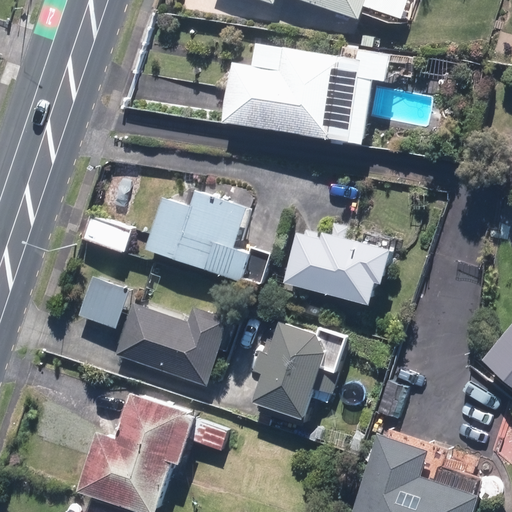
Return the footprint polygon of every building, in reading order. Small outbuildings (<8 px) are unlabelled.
[(280,0),(285,2),(285,0),(323,0),(370,15),(375,0),(280,0)] [(375,46),(374,54),(270,39),(266,62),(246,59),(237,117),(381,138),(390,74),(403,76),(407,50),(375,46)] [(205,186),(200,202),(171,193),(155,244),(253,275),(262,246),(245,241),(258,202),(205,186)] [(97,212),(90,234),(134,247),(141,225),(97,212)] [(337,223),(335,230),(311,224),(299,274),(386,295),(392,273),(399,275),(407,241),(355,228),(357,222),(341,219),(339,224),(337,223)] [(139,284),(101,273),(89,311),(126,323),(139,284)] [(217,381),(239,313),(203,301),(198,316),(140,298),(123,350),(217,381)] [(331,321),(330,324),(295,313),(286,339),(275,335),(266,363),(277,367),(268,394),(319,410),(335,362),(346,366),(358,330),(331,321)] [(511,364),(511,333),(497,352),(511,364)] [(400,378),(415,383),(428,345),(412,340),(400,378)] [(404,414),(413,386),(393,380),(384,408),(404,414)] [(147,384),(132,429),(112,423),(92,483),(169,508),(188,452),(196,454),(211,409),(203,406),(204,403),(147,384)] [(484,511),(494,486),(436,466),(444,442),(393,424),(362,511),(484,511)]
